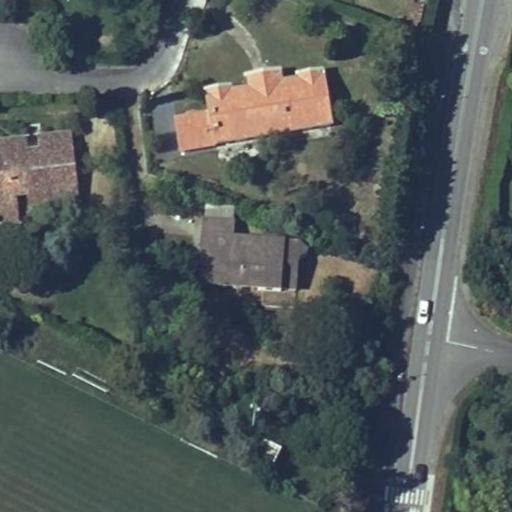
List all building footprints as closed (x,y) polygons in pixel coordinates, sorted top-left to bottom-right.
[(213,122),(180,127),(185,160),(335,137),(326,80),(304,84),(305,90),(287,93),(255,98),(236,101),(236,96),(210,100),(213,122)] [(253,85),(255,98),(287,93),(286,80),(253,85)] [(35,161),(33,143),(0,146),(0,211),(21,209),(20,202),(33,200),(34,206),(83,201),(76,138),(46,141),(48,160),(35,161)] [(0,224),(22,222),(21,209),(0,211),(0,224)] [(305,294),(306,272),(315,264),(306,255),(241,253),(241,237),(209,236),(208,262),(228,262),(227,299),(227,302),(289,303),(289,301),(290,293),(305,294)] [(227,299),(228,262),(208,262),(207,298),(227,299)] [(285,449),(271,441),(263,457),(277,464),(285,449)]
